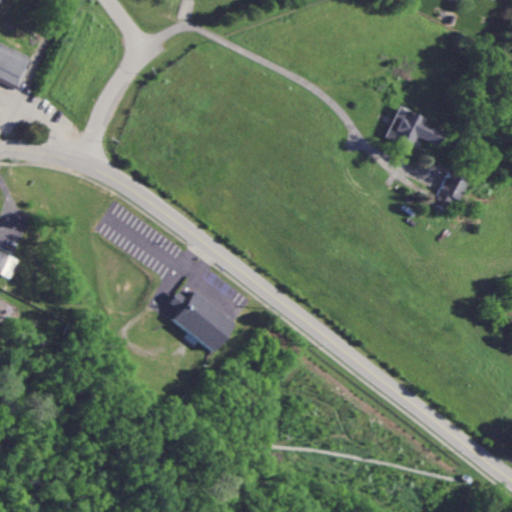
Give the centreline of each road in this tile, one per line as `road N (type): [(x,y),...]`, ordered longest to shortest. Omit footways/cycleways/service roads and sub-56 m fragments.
road 1 (residential): [(0,147),(84,163),(126,184),(511,480)]
road 2 (residential): [(86,164),(135,62),(133,36),(107,0)]
